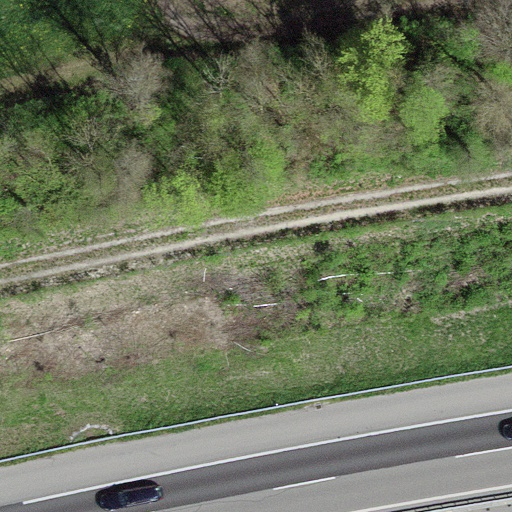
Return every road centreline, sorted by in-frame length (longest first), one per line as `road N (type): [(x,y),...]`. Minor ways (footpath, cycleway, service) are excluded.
road 1 (unknown): [(0,274),(511,181)]
road 2 (motorway): [(511,447),(154,511)]
road 3 (track): [(420,0),(189,33)]
